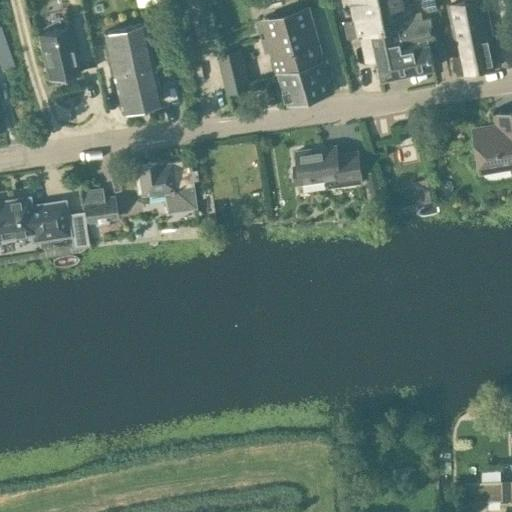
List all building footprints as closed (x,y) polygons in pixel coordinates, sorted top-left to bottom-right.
[(373,31),(373,33),(386,30),(382,13),(385,13),(383,0),(351,0),(355,19),(345,21),(348,36),(373,31)] [(409,0),(383,0),(385,13),(382,13),(386,30),(399,27),(405,47),(430,42),(437,41),(431,15),(423,17),(422,9),(412,11),(409,0)] [(436,0),(422,0),(425,12),(438,9),(436,0)] [(487,0),(483,0),(466,3),(480,70),(500,66),(493,32),(490,13),(487,0)] [(480,70),(466,3),(447,7),(453,39),(458,39),(461,55),(454,56),(458,74),(480,70)] [(288,102),(333,90),(310,8),(264,20),(288,102)] [(144,20),(103,30),(121,110),(162,100),(144,20)] [(49,79),(80,72),(69,25),(38,33),(49,79)] [(435,66),(430,42),(405,47),(399,27),(386,30),(373,33),(382,77),(435,66)] [(243,46),(217,52),(226,92),(252,87),(243,46)] [(511,109),(495,112),(496,122),(473,126),(481,169),(511,164),(511,109)] [(292,173),(293,177),(294,180),(297,182),(297,183),(325,179),(327,187),(363,181),(358,151),(338,154),(336,145),(297,151),(299,164),(294,165),(295,166),(293,169),(292,173)] [(142,193),(164,190),(167,210),(195,205),(188,159),(158,163),(158,160),(138,163),(139,175),(136,175),(138,191),(142,191),(142,193)] [(375,169),(364,172),(371,200),(382,198),(375,169)] [(114,194),(83,198),(87,221),(118,217),(114,194)] [(0,200),(0,236),(32,232),(33,239),(69,234),(64,200),(29,206),(28,196),(0,200)] [(502,480),(467,481),(467,500),(503,499),(502,480)]
